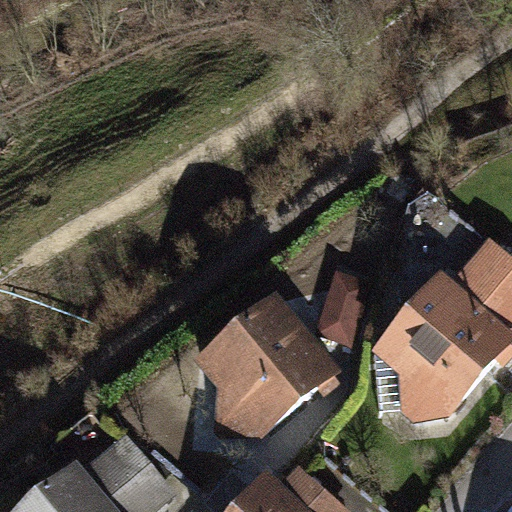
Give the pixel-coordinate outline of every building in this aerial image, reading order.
[(405,422),(446,418),(511,347),(511,333),(509,331),(511,328),(511,261),(492,243),(456,282),(447,274),(375,351),(403,378),(405,422)] [(370,285),(341,273),(318,327),(347,339),(370,285)] [(215,440),(271,448),(347,377),(264,289),(188,360),(216,390),(215,440)] [(153,511),(177,494),(131,435),(83,472),(74,460),(6,511),(153,511)] [(344,511),(297,470),(280,489),(258,470),(221,511),(344,511)]
